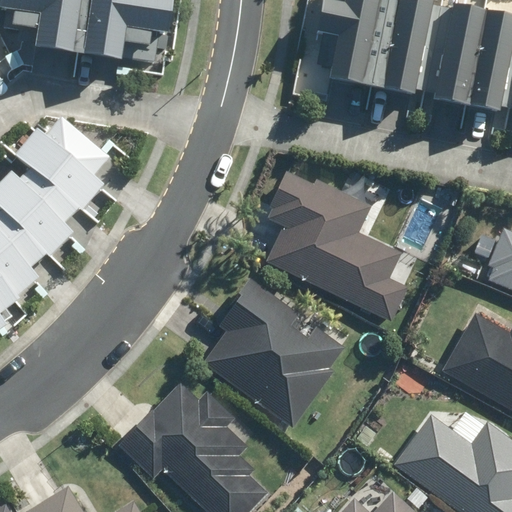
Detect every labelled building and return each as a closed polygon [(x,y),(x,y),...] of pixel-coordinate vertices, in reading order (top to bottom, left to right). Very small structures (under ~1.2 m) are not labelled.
[(0,0),(0,9),(12,10),(11,27),(37,29),(35,51),(79,56),(84,0),(0,0)] [(168,35),(173,0),(93,0),(85,56),(121,61),(123,45),(148,49),(150,33),(168,35)] [(330,84),(362,89),(358,112),(378,115),(382,92),(398,0),(343,0),(343,5),(321,1),(315,34),(338,38),(330,84)] [(409,97),(409,99),(417,99),(433,1),(426,0),(398,0),(382,92),(409,97)] [(511,59),(511,15),(451,4),(433,102),(437,103),(492,113),(501,115),(511,59)] [(0,334),(10,327),(0,314),(40,281),(33,272),(50,253),(56,257),(79,230),(70,223),(81,210),(86,213),(106,188),(122,166),(58,118),(41,139),(31,131),(11,157),(29,170),(20,181),(8,171),(0,180),(0,334)] [(419,260),(362,231),(374,207),(288,163),(270,199),(277,202),(268,218),(282,225),(264,259),(387,322),(419,260)] [(511,226),(502,222),(479,279),(511,292),(511,226)] [(230,323),(201,365),(291,427),(347,348),(246,278),(220,316),(230,323)] [(511,408),(511,323),(479,306),(443,372),(511,408)] [(178,383),(118,449),(155,483),(164,473),(207,511),(253,511),(269,495),(250,478),(255,473),(240,459),(258,439),(206,393),(198,401),(178,383)] [(426,415),(391,464),(456,511),(511,511),(511,436),(491,421),(471,448),(426,415)] [(139,511),(134,502),(117,511),(85,511),(71,487),(27,511),(139,511)] [(414,511),(390,490),(370,511),(368,511),(354,499),(342,511),(414,511)] [(9,511),(2,501),(0,502),(0,511),(9,511)]
